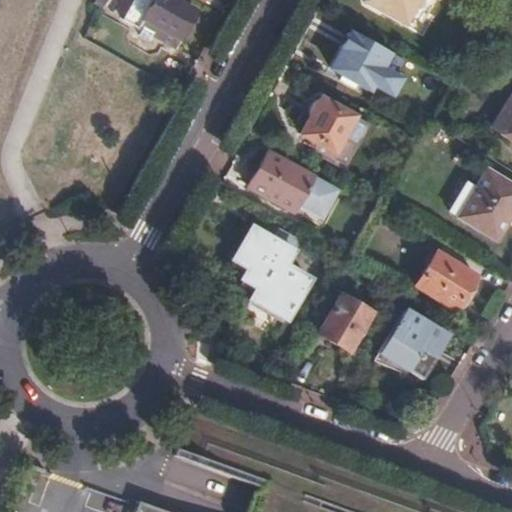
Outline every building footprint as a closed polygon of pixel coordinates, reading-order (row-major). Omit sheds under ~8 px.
[(174,0),(133,0),(122,20),(142,31),(139,36),(149,41),(151,37),(174,49),(175,47),(195,11),(174,0)] [(363,0),(364,4),(403,26),(406,21),(419,29),(435,0),(363,0)] [(369,84),(388,95),(398,79),(390,75),(399,61),(347,32),(328,65),(339,71),(336,78),(349,85),(352,82),(353,82),(366,90),(369,84)] [(297,132),(331,151),(351,116),(316,97),(297,132)] [(511,114),(500,133),(511,139),(511,114)] [(244,185),(291,211),(311,176),(264,150),(244,185)] [(448,210),(493,238),(511,207),(511,188),(483,171),(474,187),(465,182),(448,210)] [(249,299),(284,319),(308,276),(285,263),(300,238),(282,229),(275,240),(250,226),(231,260),(247,268),(241,279),(257,286),(249,299)] [(415,286),(454,309),(475,276),(436,252),(415,286)] [(315,332),(346,351),(370,313),(338,294),(315,332)] [(375,353),(419,379),(445,336),(402,309),(375,353)] [(160,511),(137,501),(132,511),(160,511)]
